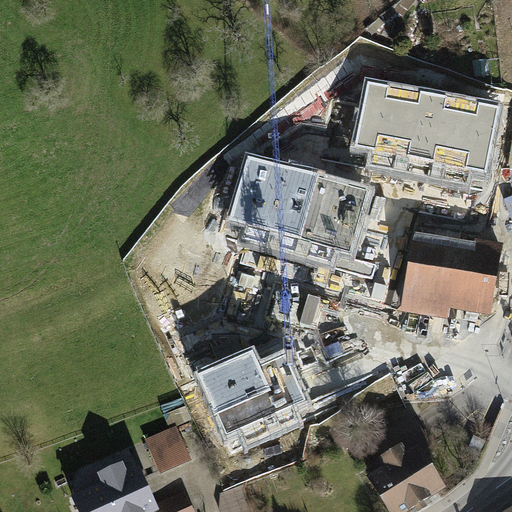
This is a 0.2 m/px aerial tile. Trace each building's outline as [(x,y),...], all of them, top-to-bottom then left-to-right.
[(500,107),(368,81),(356,145),(487,171),(500,107)] [(351,251),(369,190),(248,155),(230,216),(351,251)] [(481,217),(407,204),(398,258),(411,260),(402,314),(490,329),(505,245),(477,240),(481,217)] [(227,436),(307,399),(287,355),(261,366),(253,349),(198,374),(227,436)] [(176,428),(148,440),(163,472),(190,459),(176,428)] [(422,449),(370,480),(388,511),(414,511),(448,493),(422,449)] [(157,501),(139,463),(85,488),(95,511),(149,511),(153,510),(153,511),(194,511),(184,489),(157,501)] [(254,511),(244,485),(221,494),(220,509),(220,511),(254,511)]
